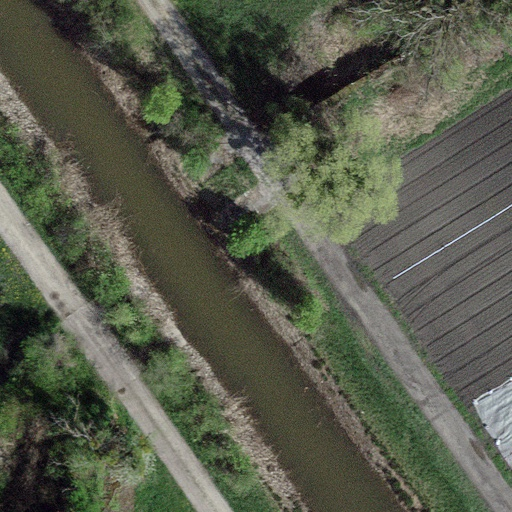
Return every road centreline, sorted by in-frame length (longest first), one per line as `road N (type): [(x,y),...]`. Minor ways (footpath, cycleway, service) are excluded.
road 1 (track): [(141,0),(506,511)]
road 2 (track): [(212,511),(0,188)]
